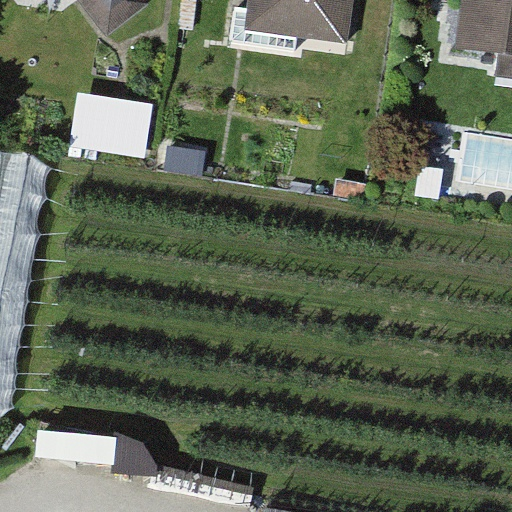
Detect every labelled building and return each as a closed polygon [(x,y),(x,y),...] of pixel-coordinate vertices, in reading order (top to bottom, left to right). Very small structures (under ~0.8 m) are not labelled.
[(83,0),(107,35),(140,4),(137,0),(83,0)] [(347,0),(255,0),(254,12),(237,8),(233,38),(297,52),(301,21),(344,28),(347,0)] [(511,72),(511,0),(467,0),(461,47),(495,51),(494,70),(511,72)] [(77,111),(74,143),(120,147),(123,116),(77,111)] [(444,172),(419,168),(416,195),(439,199),(444,172)]
